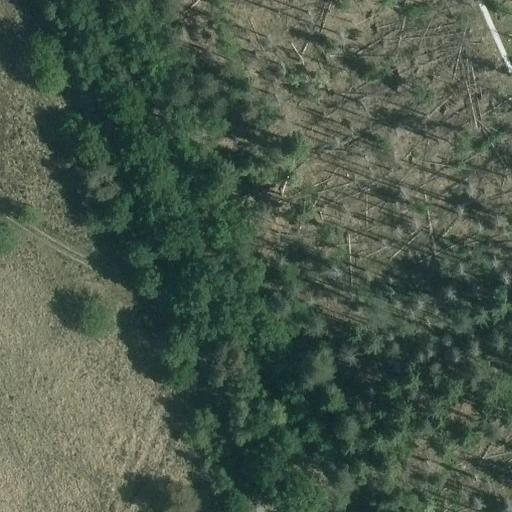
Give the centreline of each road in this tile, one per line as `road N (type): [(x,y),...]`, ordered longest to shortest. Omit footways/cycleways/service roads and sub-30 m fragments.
road 1 (track): [(336,511),(101,0)]
road 2 (track): [(0,211),(174,300),(236,300)]
